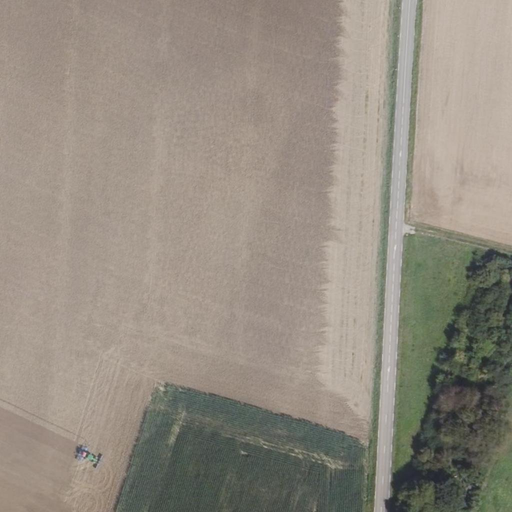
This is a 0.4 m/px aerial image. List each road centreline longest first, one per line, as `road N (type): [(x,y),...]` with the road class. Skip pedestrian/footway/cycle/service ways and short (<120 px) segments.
road 1 (secondary): [(407,0),(378,511)]
road 2 (track): [(511,254),(393,225)]
